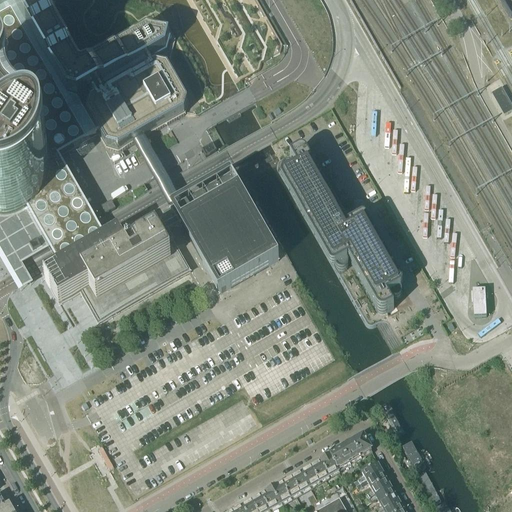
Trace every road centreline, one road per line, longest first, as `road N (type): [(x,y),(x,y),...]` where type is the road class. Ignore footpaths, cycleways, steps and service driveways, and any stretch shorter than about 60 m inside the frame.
road 1 (residential): [(415,511),(362,426),(207,511)]
road 2 (residential): [(355,396),(153,511)]
road 3 (unclassified): [(57,511),(2,412),(14,336),(0,307)]
road 4 (unclassified): [(251,95),(300,60),(272,0)]
